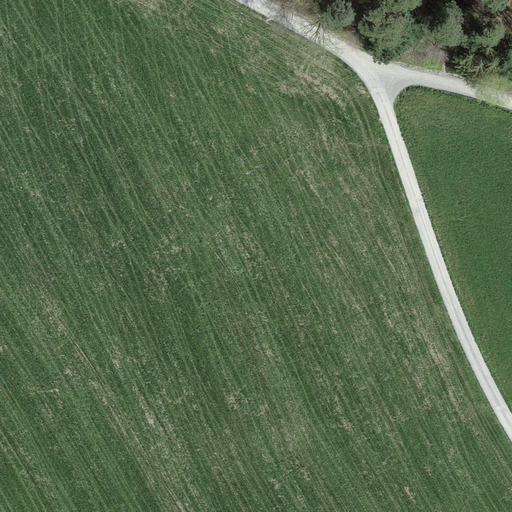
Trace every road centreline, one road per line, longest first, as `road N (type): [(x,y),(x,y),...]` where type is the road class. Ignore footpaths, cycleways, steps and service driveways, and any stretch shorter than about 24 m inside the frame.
road 1 (track): [(389,67),(384,101),(410,184),(476,361),(511,427)]
road 2 (track): [(389,67),(242,0)]
road 3 (track): [(511,103),(389,67)]
